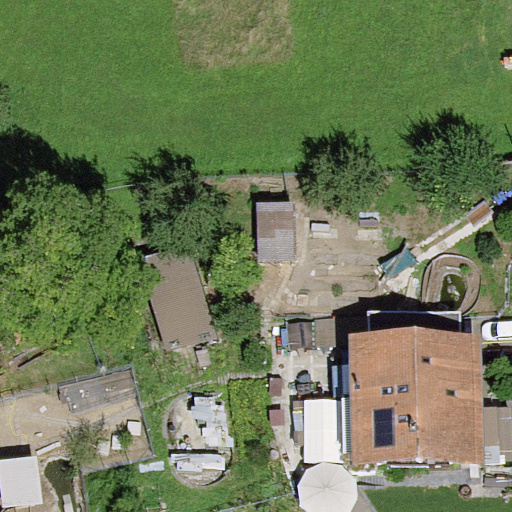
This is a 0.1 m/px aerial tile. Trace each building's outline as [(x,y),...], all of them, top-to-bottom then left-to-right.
[(416,262),(415,218),(253,220),(254,265),(416,262)] [(411,286),(280,285),(280,312),(411,313),(411,286)] [(478,346),(347,349),(350,477),(481,474),(478,346)] [(171,408),(173,462),(216,460),(214,406),(171,408)] [(0,485),(3,506),(28,503),(22,466),(0,469),(0,485)]
